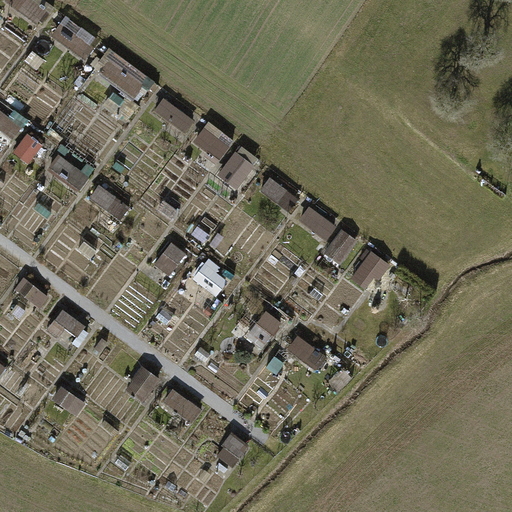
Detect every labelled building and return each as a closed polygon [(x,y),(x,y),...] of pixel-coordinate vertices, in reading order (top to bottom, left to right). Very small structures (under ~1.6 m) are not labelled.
[(48,10),(33,0),(7,0),(6,1),(38,24),(48,10)] [(92,48),(58,24),(49,37),(83,61),(92,48)] [(143,84),(111,61),(101,75),(133,98),(143,84)] [(194,122),(162,99),(152,112),(184,135),(194,122)] [(19,126),(0,112),(0,134),(8,140),(19,126)] [(228,149),(203,131),(195,144),(219,161),(228,149)] [(50,149),(25,132),(16,144),(41,162),(50,149)] [(254,166),(236,154),(221,175),(238,187),(254,166)] [(85,177),(55,155),(47,166),(77,188),(85,177)] [(495,177),(489,183),(506,199),(511,192),(495,177)] [(297,198),(270,179),(261,191),(288,211),(297,198)] [(130,208),(99,186),(90,199),(121,221),(130,208)] [(334,227),(310,210),(301,222),(325,239),(334,227)] [(356,242),(342,232),(325,255),(339,266),(356,242)] [(185,251),(172,241),(157,263),(170,272),(185,251)] [(388,266),(370,254),(352,279),(365,288),(375,274),(380,278),(388,266)] [(228,279),(205,263),(197,275),(219,292),(228,279)] [(50,301),(26,285),(19,296),(42,312),(50,301)] [(85,328),(63,311),(48,332),(59,340),(66,331),(78,339),(85,328)] [(280,323),(267,314),(250,337),(263,347),(280,323)] [(331,360),(302,339),(293,350),(323,371),(331,360)] [(164,383),(143,368),(128,390),(149,405),(164,383)] [(88,403),(65,387),(57,399),(80,416),(88,403)] [(205,411),(177,391),(167,404),(196,424),(205,411)] [(251,450),(232,437),(226,445),(230,447),(223,458),(238,469),(251,450)]
